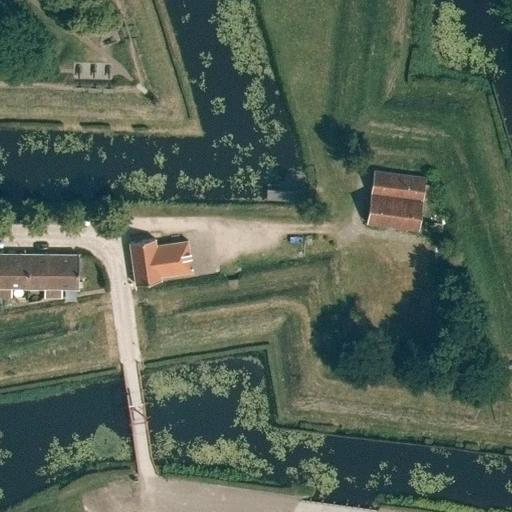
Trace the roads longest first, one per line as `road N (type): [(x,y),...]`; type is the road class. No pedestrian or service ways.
road 1 (residential): [(324,511),(159,493),(147,476),(113,254),(95,238),(0,235)]
road 2 (track): [(340,229),(183,226),(123,233),(106,243)]
